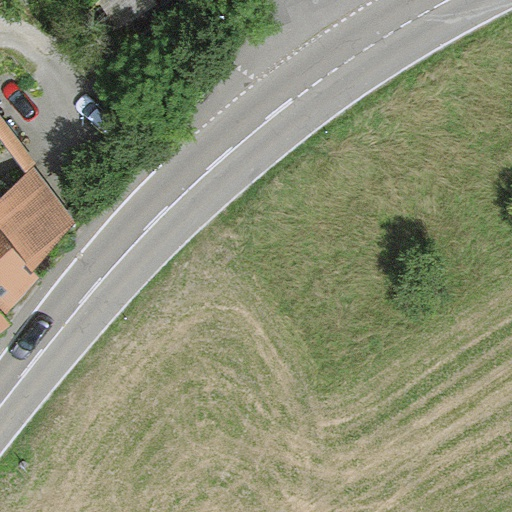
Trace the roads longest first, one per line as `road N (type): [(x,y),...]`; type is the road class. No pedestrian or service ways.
road 1 (tertiary): [(0,407),(78,305),(186,190),(330,65)]
road 2 (track): [(56,146),(80,101),(42,68),(0,54)]
road 3 (tertiary): [(330,65),(439,0)]
